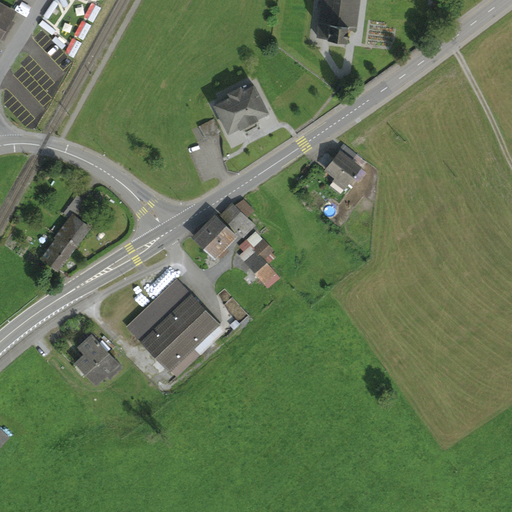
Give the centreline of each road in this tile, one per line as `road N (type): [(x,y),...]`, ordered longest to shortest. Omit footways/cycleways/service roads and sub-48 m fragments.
road 1 (primary): [(502,0),(168,231)]
road 2 (primary): [(168,231),(0,345)]
road 3 (tertiary): [(0,144),(56,149),(91,164),(168,231)]
